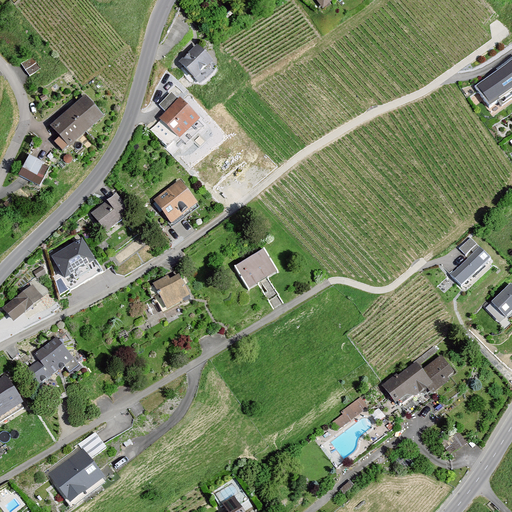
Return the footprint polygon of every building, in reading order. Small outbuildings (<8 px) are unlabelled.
[(331,0),(311,0),(319,10),(331,0)] [(208,63),(192,47),(174,64),(190,80),(208,63)] [(41,68),(33,56),(22,64),(30,75),(41,68)] [(511,57),(470,88),(484,107),(511,87),(511,57)] [(103,116),(85,95),(51,124),(69,145),(103,116)] [(161,114),(174,102),(167,95),(154,107),(161,114)] [(195,120),(175,101),(174,102),(161,114),(155,121),(174,140),(195,120)] [(50,164),(29,154),(19,174),(39,185),(50,164)] [(192,206),(176,183),(149,202),(166,225),(192,206)] [(125,215),(111,197),(87,216),(101,234),(125,215)] [(473,244),(467,238),(456,249),(462,255),(473,244)] [(88,263),(75,241),(45,260),(58,281),(88,263)] [(488,258),(476,246),(447,275),(459,286),(488,258)] [(271,273),(258,252),(232,268),(245,289),(271,273)] [(166,280),(164,277),(148,285),(162,311),(186,298),(174,276),(166,280)] [(36,302),(26,289),(0,308),(0,317),(6,325),(36,302)] [(511,293),(508,289),(482,312),(495,327),(511,311),(511,293)] [(69,361),(52,339),(31,355),(37,362),(24,371),(36,386),(69,361)] [(453,379),(438,359),(419,373),(414,365),(379,388),(393,410),(425,389),(430,396),(453,379)] [(0,414),(18,404),(2,377),(0,377),(0,414)] [(334,430),(364,408),(357,398),(337,412),(339,415),(329,423),(334,430)] [(448,455),(463,445),(451,428),(436,438),(448,455)] [(100,479),(79,449),(44,475),(66,504),(100,479)] [(240,511),(233,499),(217,508),(219,511),(240,511)]
